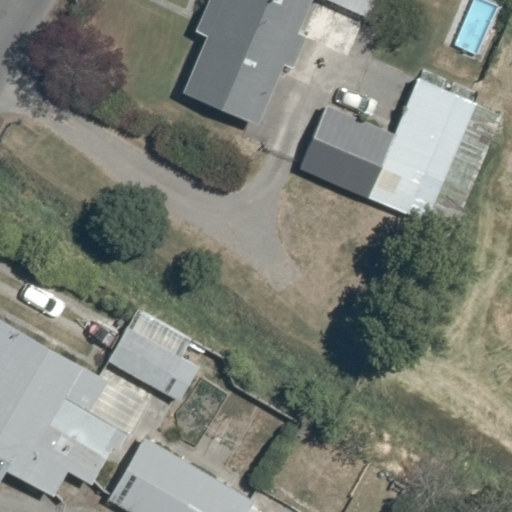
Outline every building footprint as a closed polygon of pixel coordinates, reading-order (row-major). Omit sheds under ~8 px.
[(316,0),(212,0),(199,32),(212,38),(189,89),(265,124),(292,65),(301,69),(315,39),(302,33),(316,0)] [(511,111),(424,74),(400,127),(334,99),(304,170),(458,236),(511,111)] [(202,338),(198,336),(144,307),(141,305),(130,325),(111,362),(187,402),(206,366),(192,358),(202,338)] [(0,479),(7,484),(16,469),(60,496),(76,470),(95,481),(129,424),(102,408),(118,381),(2,310),(0,313),(0,479)] [(258,503),(148,434),(114,497),(137,511),(258,511),(254,509),(258,503)]
